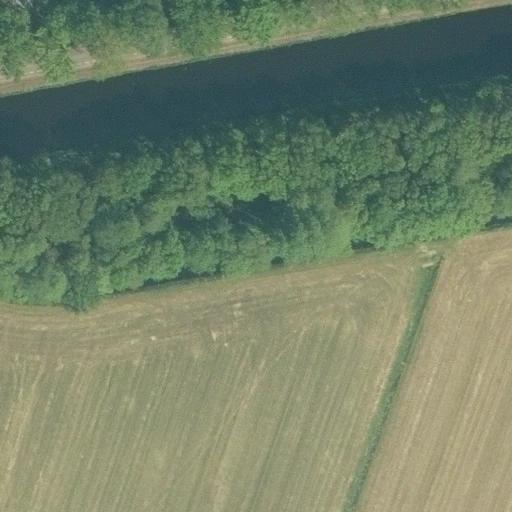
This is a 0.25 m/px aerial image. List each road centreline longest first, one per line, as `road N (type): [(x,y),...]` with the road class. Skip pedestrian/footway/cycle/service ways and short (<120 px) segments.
road 1 (unclassified): [(511,102),(0,192)]
road 2 (tertiary): [(378,0),(0,70)]
